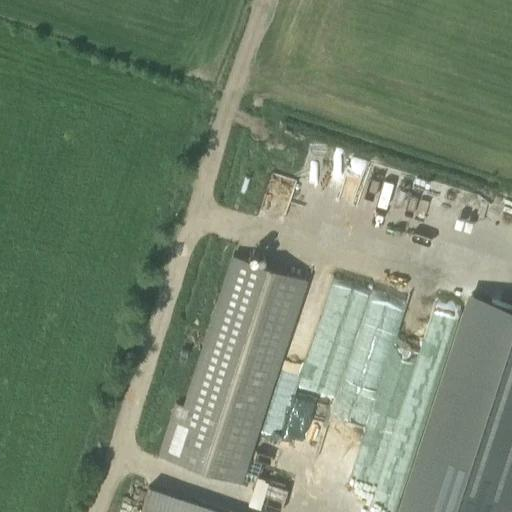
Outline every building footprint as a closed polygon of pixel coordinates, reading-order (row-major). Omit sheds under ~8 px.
[(355,169),(361,156),(319,137),(297,185),(312,192),(320,174),(325,176),(332,159),(355,169)] [(284,202),(282,226),(306,228),(308,208),(286,207),(288,173),(265,171),(262,209),(267,210),(268,201),(284,202)] [(174,402),(157,453),(241,482),(307,280),(230,255),(181,403),(174,402)] [(507,511),(511,500),(511,307),(467,292),(466,292),(396,511),(507,511)] [(366,510),(372,511),(387,511),(406,453),(386,447),(380,467),(353,459),(347,479),(373,487),(366,510)] [(278,511),(290,476),(259,466),(246,505),(266,511),(278,511)] [(226,511),(149,485),(139,511),(226,511)]
